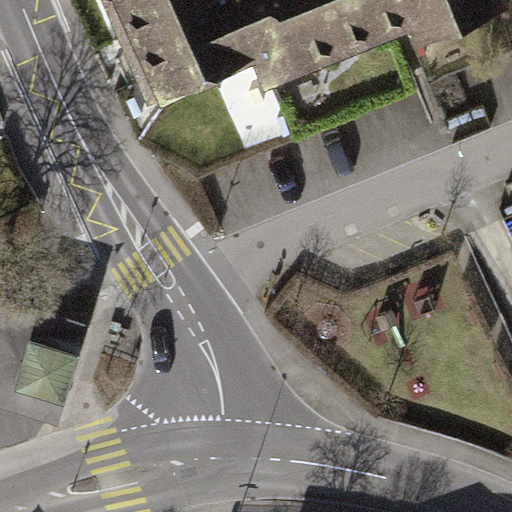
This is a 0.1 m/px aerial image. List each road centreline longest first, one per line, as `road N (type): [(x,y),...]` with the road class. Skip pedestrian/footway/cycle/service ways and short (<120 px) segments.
road 1 (residential): [(511,143),(226,270),(185,303)]
road 2 (tertiary): [(185,303),(60,90),(20,0)]
road 3 (tertiary): [(498,511),(409,479),(320,462),(233,458)]
road 4 (tertiary): [(233,458),(84,487),(14,511)]
road 5 (tertiary): [(233,458),(228,396),(212,347),(185,303)]
